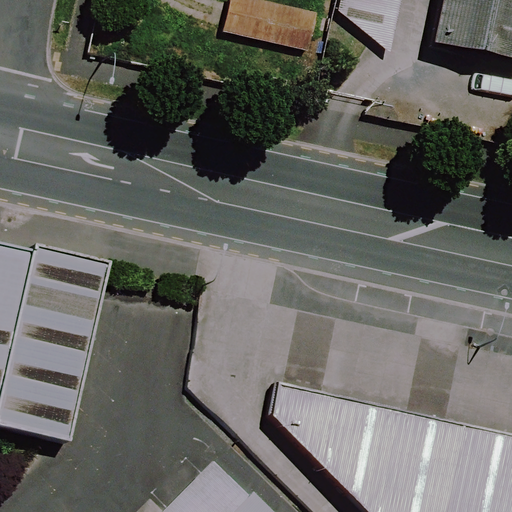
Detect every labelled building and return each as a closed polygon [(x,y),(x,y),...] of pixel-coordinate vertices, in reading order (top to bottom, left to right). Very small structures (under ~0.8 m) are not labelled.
[(317,18),(249,0),(228,0),(218,37),(306,60),(317,18)] [(340,0),(337,17),(372,48),(390,52),(399,0),(340,0)] [(511,0),(434,0),(423,50),(511,70),(511,0)] [(0,440),(40,450),(79,275),(0,257),(0,440)] [(511,511),(511,446),(250,392),(241,437),(314,511),(511,511)] [(251,511),(209,470),(167,511),(251,511)]
